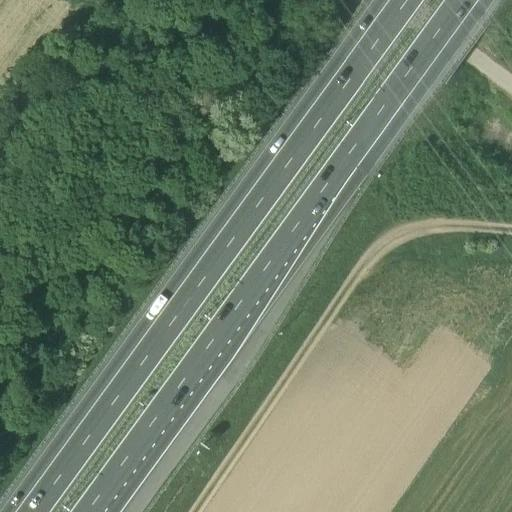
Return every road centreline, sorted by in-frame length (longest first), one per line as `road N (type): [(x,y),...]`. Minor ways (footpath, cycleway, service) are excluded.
road 1 (motorway): [(95,511),(470,0)]
road 2 (motorway): [(398,0),(24,511)]
road 3 (track): [(511,227),(437,222),(382,237),(187,511)]
road 4 (track): [(511,345),(444,298),(398,284),(368,286),(310,331)]
